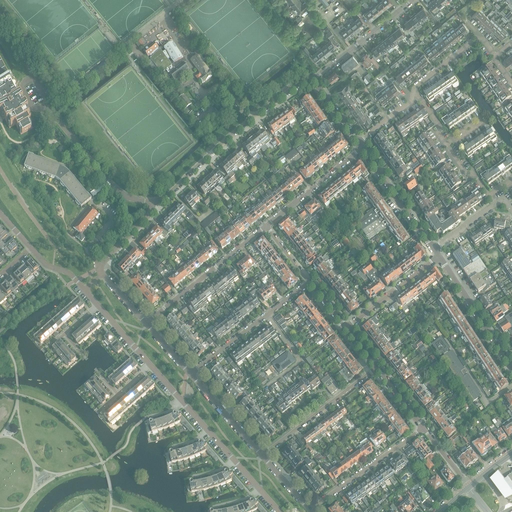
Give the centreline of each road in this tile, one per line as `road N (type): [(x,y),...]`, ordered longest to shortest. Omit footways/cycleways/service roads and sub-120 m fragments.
road 1 (primary): [(290,511),(102,296),(0,161)]
road 2 (primary): [(0,182),(275,511)]
road 3 (residential): [(279,511),(84,290)]
road 4 (residential): [(152,202),(259,112),(314,79)]
road 5 (residential): [(145,323),(266,225)]
road 6 (residential): [(190,374),(309,282)]
road 7 (residential): [(152,202),(117,191),(48,105)]
road 8 (residential): [(262,456),(376,368)]
road 9 (residential): [(309,509),(423,428)]
road 10 (residential): [(511,368),(438,256)]
road 11 (residential): [(314,79),(413,0)]
road 12 (residential): [(433,249),(361,148)]
road 13 (residential): [(266,225),(361,148)]
